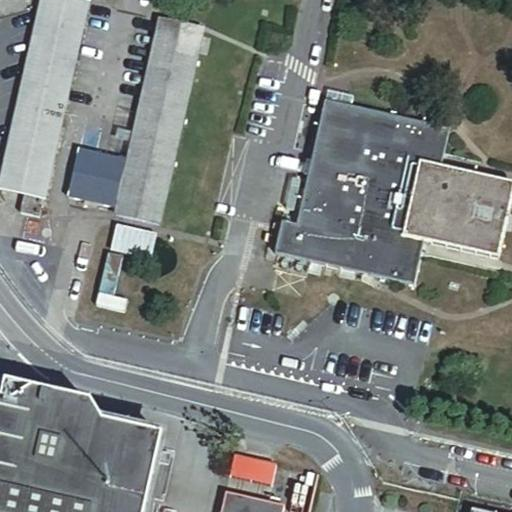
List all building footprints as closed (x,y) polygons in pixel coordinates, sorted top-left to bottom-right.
[(43,202),(89,7),(56,0),(48,0),(3,193),(43,202)] [(114,220),(159,230),(203,33),(160,23),(129,164),(80,153),(69,202),(116,212),(114,220)] [(452,134),(326,106),(298,230),(283,227),(276,259),(416,290),(426,244),(499,261),(511,202),(511,185),(444,171),(452,134)] [(43,206),(24,201),(21,218),(40,222),(43,206)] [(158,238),(118,229),(112,253),(152,262),(158,238)] [(121,260),(107,257),(96,309),(126,315),(128,303),(113,300),(121,260)] [(156,511),(173,435),(115,422),(101,403),(13,384),(10,401),(0,398),(0,511),(156,511)] [(314,511),(322,476),(238,459),(227,511),(314,511)]
